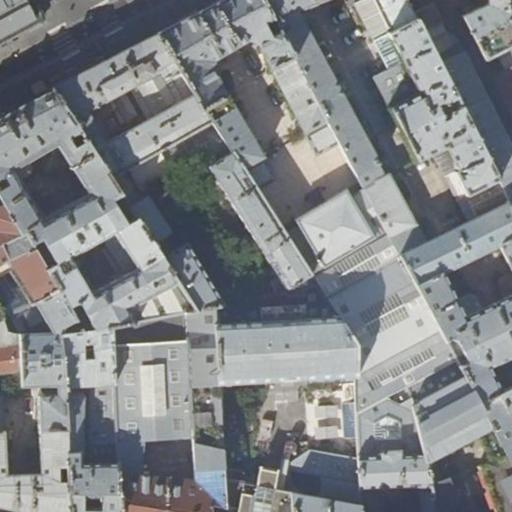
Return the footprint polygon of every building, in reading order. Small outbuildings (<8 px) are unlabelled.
[(0,0),(0,44),(6,42),(43,22),(34,0),(0,0)] [(223,0),(208,8),(156,34),(211,121),(216,128),(227,146),(231,151),(255,190),(265,184),(267,188),(274,184),(271,180),(275,177),(210,69),(213,59),(246,39),(257,44),(315,153),(337,141),(261,0),(223,0)] [(453,95),(405,0),(261,0),(337,141),(359,181),(455,361),(477,403),(511,386),(511,211),(459,105),(442,113),(438,103),(453,95)] [(511,13),(505,0),(405,0),(453,95),(459,105),(511,211),(511,13)] [(202,147),(193,131),(211,121),(156,34),(121,52),(50,88),(195,310),(213,307),(223,305),(185,242),(174,249),(143,199),(138,202),(130,187),(126,186),(120,186),(113,175),(162,148),(171,164),(202,147)] [(0,114),(0,197),(0,198),(19,232),(23,230),(57,290),(75,321),(78,326),(82,333),(109,328),(195,310),(50,88),(17,105),(7,111),(0,114)] [(215,153),(227,146),(216,128),(204,135),(215,153)] [(279,227),(255,190),(231,151),(207,166),(286,290),(310,276),(279,227)] [(359,181),(279,227),(310,276),(316,286),(353,343),(354,375),(356,416),(406,387),(455,361),(359,181)] [(0,318),(57,290),(23,230),(19,232),(0,198),(0,318)] [(241,301),(280,293),(272,280),(232,287),(241,301)] [(316,286),(280,293),(241,301),(223,305),(213,307),(217,385),(354,375),(353,343),(316,286)] [(0,318),(0,506),(23,511),(26,511),(69,511),(63,397),(63,387),(62,370),(59,338),(65,336),(63,329),(75,321),(57,290),(0,318)] [(195,310),(109,328),(116,470),(118,471),(117,511),(224,511),(222,469),(217,390),(217,385),(213,307),(195,310)] [(76,334),(82,333),(78,326),(73,328),(76,334)] [(116,470),(109,328),(82,333),(76,334),(65,336),(59,338),(62,370),(63,387),(90,385),(89,464),(82,462),(82,396),(63,397),(69,511),(117,511),(118,471),(116,470)] [(511,511),(511,465),(477,403),(455,361),(406,387),(424,461),(474,434),(488,459),(475,467),(493,511),(511,511)] [(511,386),(477,403),(511,465),(511,386)] [(424,461),(406,387),(356,416),(357,458),(359,505),(359,511),(435,511),(425,467),(424,461)] [(224,511),(291,511),(290,486),(289,469),(288,466),(298,458),(294,453),(296,449),(295,446),(293,443),(292,442),(290,442),(288,442),(286,443),(284,446),(275,489),(256,485),(256,483),(250,482),(246,477),(244,474),(237,470),(229,468),(222,469),(224,511)] [(359,511),(359,505),(357,458),(309,450),(298,458),(288,466),(289,469),(325,474),(320,498),(295,493),(296,487),(290,486),(291,511),(359,511)] [(461,511),(449,478),(441,479),(439,468),(434,464),(425,467),(435,511),(461,511)]
